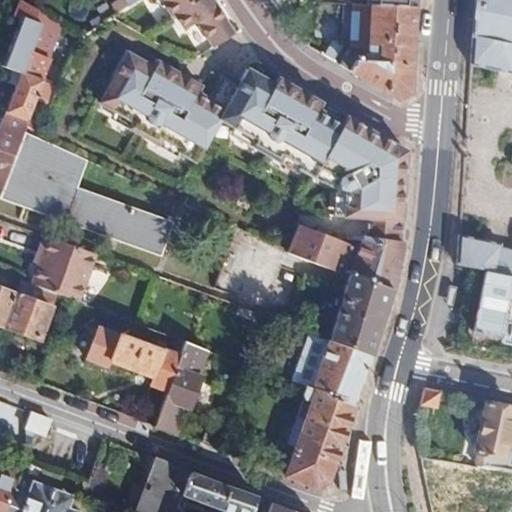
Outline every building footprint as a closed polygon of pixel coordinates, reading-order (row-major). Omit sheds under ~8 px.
[(234,33),(212,0),(160,0),(171,17),(174,15),(184,29),(196,21),(213,46),(234,33)] [(368,0),(369,3),(414,9),(414,0),(368,0)] [(511,0),(477,0),(476,15),(474,44),(474,51),(473,65),(511,74),(511,0)] [(21,39),(17,49),(12,47),(10,47),(2,67),(11,71),(43,82),(45,77),(63,29),(19,2),(13,18),(20,21),(14,36),(21,39)] [(349,47),(338,65),(354,74),(396,99),(409,93),(412,48),(414,9),(372,6),(368,62),(363,61),(363,57),(359,54),(360,52),(349,47)] [(382,239),(402,241),(402,233),(403,195),(405,148),(346,113),(343,119),(318,104),(321,98),(278,72),(275,79),(249,63),(241,75),(225,66),(210,92),(198,85),(202,79),(159,53),(156,59),(130,43),(100,93),(133,113),(129,119),(158,136),(162,130),(180,141),(178,144),(194,154),(219,112),(253,132),(249,138),(278,156),(282,149),(300,160),(298,163),(312,172),(318,162),(337,174),(337,180),(340,188),(345,192),(344,217),(368,218),(368,238),(381,243),(382,239)] [(15,87),(5,112),(28,120),(34,105),(38,94),(43,82),(11,71),(7,83),(15,87)] [(58,88),(43,82),(38,94),(52,100),(58,88)] [(28,120),(5,112),(0,125),(0,127),(5,135),(0,147),(0,189),(2,190),(7,175),(11,164),(20,140),(24,131),(28,120)] [(2,190),(0,189),(0,198),(107,238),(108,234),(118,238),(117,242),(158,257),(170,223),(75,187),(86,160),(24,131),(20,140),(11,164),(7,175),(2,190)] [(299,231),(288,254),(350,276),(352,266),(356,257),(357,252),(327,241),(299,231)] [(44,237),(39,235),(29,261),(34,264),(44,237)] [(401,252),(402,241),(382,239),(381,243),(368,238),(364,236),(357,252),(356,257),(352,266),(350,276),(356,278),(393,291),(398,269),(399,262),(401,252)] [(502,243),(462,236),(460,265),(511,275),(511,249),(501,247),(502,243)] [(44,237),(34,264),(27,283),(75,302),(93,255),(44,237)] [(383,323),(393,291),(356,278),(350,276),(341,302),(335,300),(334,308),(339,309),(328,341),(372,358),(383,323)] [(24,282),(19,280),(14,295),(19,297),(24,282)] [(0,325),(1,326),(14,295),(0,289),(0,325)] [(43,306),(19,297),(14,295),(1,326),(38,340),(50,309),(49,308),(50,304),(44,302),(43,306)] [(165,393),(178,358),(162,351),(164,346),(157,343),(154,348),(119,335),(117,339),(97,330),(85,360),(105,368),(108,362),(126,369),(151,378),(148,386),(165,393)] [(372,358),(328,341),(321,338),(319,344),(325,348),(310,389),(355,407),(363,384),(372,358)] [(197,374),(206,350),(184,342),(178,358),(165,393),(152,426),(174,434),(185,408),(190,410),(203,377),(197,374)] [(340,448),(355,407),(310,389),(305,387),(290,425),(300,430),(284,476),(316,488),(328,482),(340,448)] [(443,394),(426,390),(421,407),(439,411),(443,394)] [(511,408),(492,404),(487,403),(476,454),(477,454),(474,465),(511,473),(511,472),(511,408)] [(42,416),(33,413),(26,429),(36,433),(42,416)] [(42,416),(36,433),(46,437),(52,420),(42,416)] [(200,444),(216,450),(226,422),(211,416),(200,444)] [(0,511),(6,511),(28,455),(31,447),(15,442),(4,471),(0,469),(0,511)] [(28,455),(6,511),(77,511),(85,492),(90,479),(28,455)] [(435,511),(511,511),(511,474),(428,459),(435,511)] [(90,479),(85,492),(100,498),(112,466),(97,460),(90,479)] [(170,464),(158,460),(153,473),(165,477),(170,464)] [(165,477),(153,473),(146,493),(138,511),(178,511),(180,507),(185,492),(192,473),(170,464),(165,477)] [(260,498),(192,473),(185,492),(236,511),(254,511),(257,506),(260,498)] [(263,508),(265,500),(260,498),(257,506),(263,508)]
